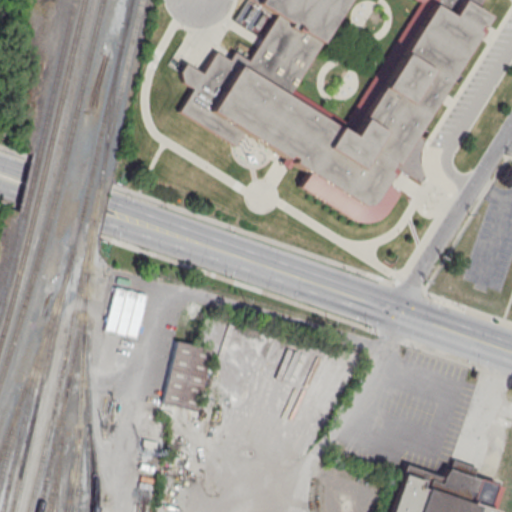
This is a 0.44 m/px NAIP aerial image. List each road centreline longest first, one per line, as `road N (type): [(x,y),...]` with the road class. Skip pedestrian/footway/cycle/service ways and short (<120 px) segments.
road 1 (secondary): [(397,313),(98,209)]
road 2 (residential): [(500,141),(397,313)]
road 3 (secondary): [(511,353),(397,313)]
